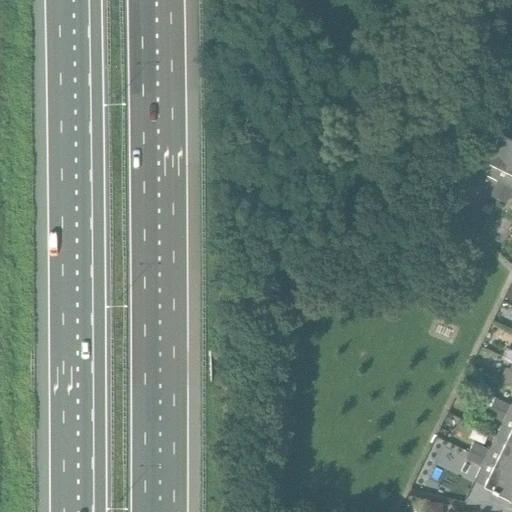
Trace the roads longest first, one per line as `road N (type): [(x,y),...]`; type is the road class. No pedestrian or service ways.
road 1 (motorway): [(85,0),(89,511)]
road 2 (motorway): [(144,511),(141,0)]
